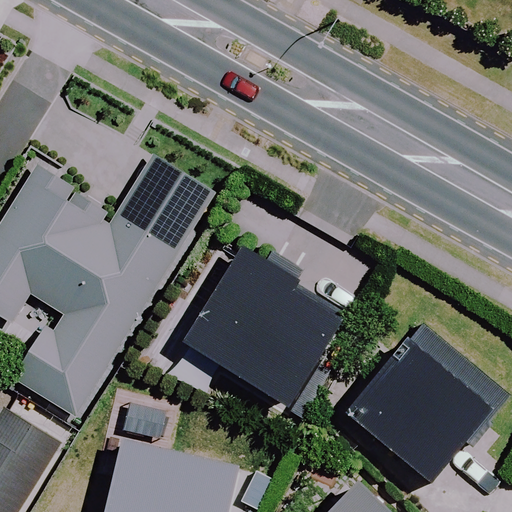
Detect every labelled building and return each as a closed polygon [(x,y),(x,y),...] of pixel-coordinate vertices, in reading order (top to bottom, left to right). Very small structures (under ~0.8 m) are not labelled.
[(215,196),(154,158),(117,218),(34,167),(0,221),(0,320),(11,327),(31,295),(57,311),(12,383),(74,422),(215,196)] [(316,271),(258,238),(203,335),(308,395),(359,306),(311,279),(316,271)] [(509,396),(425,327),(347,422),(431,492),(509,396)] [(0,511),(19,511),(59,447),(0,411),(0,511)] [(173,441),(137,434),(121,511),(241,511),(253,458),(173,441)] [(417,511),(376,471),(336,511),(417,511)]
